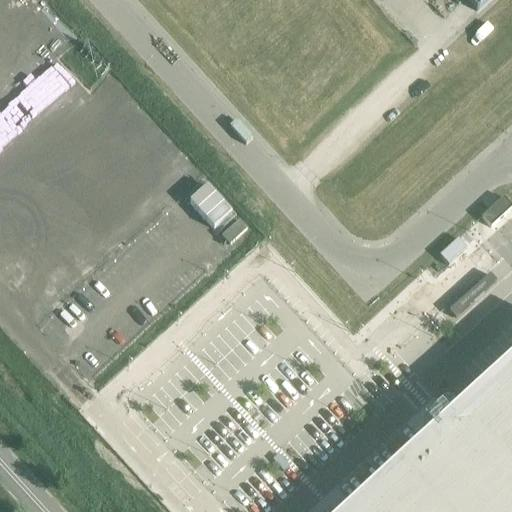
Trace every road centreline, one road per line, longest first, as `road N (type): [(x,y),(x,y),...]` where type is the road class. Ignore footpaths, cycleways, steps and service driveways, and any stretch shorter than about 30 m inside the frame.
road 1 (unclassified): [(511,163),(365,286),(103,0)]
road 2 (unknown): [(511,313),(292,511)]
road 3 (unknown): [(278,190),(433,44),(401,0)]
